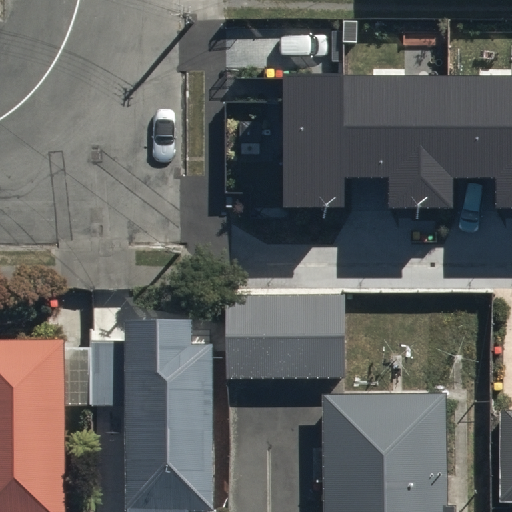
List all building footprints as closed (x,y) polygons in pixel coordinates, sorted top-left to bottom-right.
[(511,77),(283,79),(284,206),(343,206),(343,178),(389,178),(390,208),(452,207),(452,177),(500,176),(500,207),(511,206),(511,77)] [(233,288),(236,370),(344,366),(341,285),(233,288)] [(219,511),(219,496),(215,496),(214,332),(194,332),(193,309),(129,310),(129,328),(95,328),(94,391),(127,391),(129,511),(219,511)] [(63,511),(61,328),(0,329),(0,511),(63,511)] [(325,511),(446,511),(444,384),(324,385),(325,511)]
